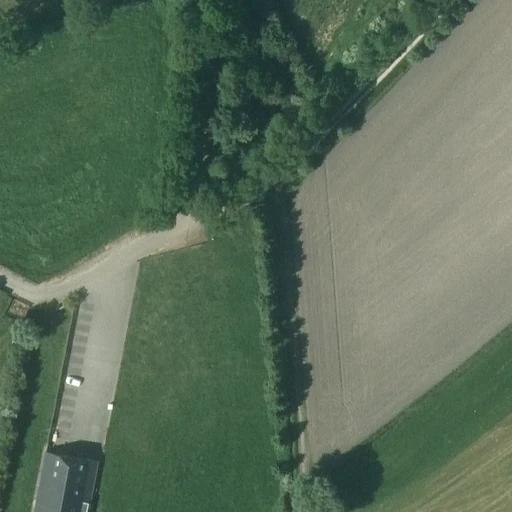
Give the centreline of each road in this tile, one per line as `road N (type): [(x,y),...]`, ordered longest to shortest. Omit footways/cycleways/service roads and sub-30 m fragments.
road 1 (unclassified): [(201,0),(208,48),(190,218),(51,296),(0,280)]
road 2 (track): [(190,218),(256,196),(455,0)]
road 3 (track): [(274,179),(307,511)]
